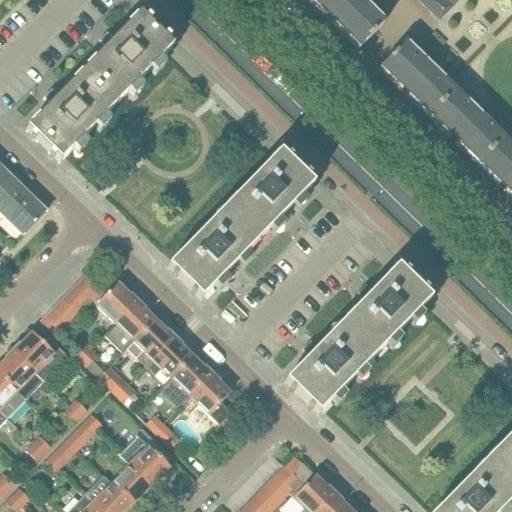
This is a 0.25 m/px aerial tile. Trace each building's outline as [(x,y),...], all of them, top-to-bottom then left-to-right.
[(306,0),(358,50),(384,23),(360,0),(306,0)] [(427,0),(422,5),(430,13),(443,0),(427,0)] [(445,0),(443,0),(430,13),(439,21),(453,7),(445,0)] [(105,49),(82,74),(115,107),(165,55),(171,49),(138,16),(132,22),(113,41),(106,34),(98,42),(105,49)] [(405,43),(379,70),(428,118),(447,98),(454,91),(405,43)] [(31,125),(25,131),(59,164),(65,158),(115,107),(82,74),(58,98),(51,91),(43,99),(50,106),(31,125)] [(428,118),(477,166),(503,139),(454,91),(447,98),(428,118)] [(511,147),(503,139),(477,166),(511,200),(511,147)] [(273,159),(222,211),(256,244),(280,220),(281,222),(290,213),(288,212),(307,192),(312,187),(278,154),(273,159)] [(0,168),(0,185),(8,177),(0,168)] [(8,177),(0,185),(0,215),(3,219),(26,195),(8,177)] [(26,195),(3,219),(21,237),(22,237),(39,220),(45,213),(44,212),(26,195)] [(256,244),(222,211),(173,262),(166,269),(200,302),(224,277),(226,278),(234,270),(232,268),(256,244)] [(363,302),(340,326),(373,359),(422,308),(429,301),(396,268),(372,293),(364,286),(356,295),(363,302)] [(77,283),(94,299),(102,291),(86,274),(77,283)] [(69,291),(86,308),(94,299),(77,283),(69,291)] [(116,285),(95,306),(114,325),(136,303),(129,296),(128,297),(116,285)] [(61,300),(77,316),(86,308),(69,291),(61,300)] [(52,308),(69,325),(77,316),(61,300),(52,308)] [(114,325),(102,337),(121,356),(133,343),(154,322),(142,311),(143,310),(136,303),(114,325)] [(39,322),(55,339),(69,325),(52,308),(39,322)] [(154,322),(133,343),(143,353),(135,360),(144,369),(152,361),(173,339),(166,332),(165,333),(154,322)] [(284,384),(317,416),(323,410),(373,359),(340,326),(316,350),(309,343),(301,351),(308,358),(284,384)] [(18,346),(11,353),(42,383),(66,358),(47,340),(42,345),(31,334),(19,346),(18,346)] [(152,361),(144,369),(153,378),(161,370),(170,380),(191,358),(179,347),(180,346),(173,339),(152,361)] [(80,346),(72,355),(79,361),(87,353),(80,346)] [(5,361),(0,366),(0,377),(24,401),(42,383),(11,353),(5,360),(5,361)] [(87,353),(79,361),(85,368),(94,359),(87,353)] [(170,380),(159,391),(178,409),(189,398),(210,376),(203,369),(202,370),(191,358),(170,380)] [(103,373),(97,380),(116,398),(127,386),(109,368),(103,373)] [(189,398),(178,409),(186,417),(197,406),(218,426),(231,414),(220,404),(229,395),(216,384),(217,383),(210,376),(189,398)] [(0,414),(6,420),(24,401),(0,377),(0,414)] [(127,386),(116,398),(123,404),(134,393),(127,386)] [(75,401),(68,408),(79,419),(86,412),(75,401)] [(68,408),(61,415),(72,425),(79,419),(68,408)] [(83,423),(94,434),(101,427),(90,416),(83,423)] [(153,417),(145,425),(153,434),(162,425),(153,417)] [(83,423),(65,441),(76,452),(94,434),(83,423)] [(162,425),(153,434),(170,450),(179,441),(162,425)] [(511,434),(482,465),(511,494),(511,434)] [(135,437),(117,456),(128,467),(151,489),(158,482),(157,480),(168,469),(165,466),(171,460),(151,440),(145,446),(135,437)] [(38,438),(32,445),(42,456),(49,449),(38,438)] [(65,441),(47,460),(58,471),(76,452),(65,441)] [(32,445),(25,452),(36,463),(42,456),(32,445)] [(292,458),(283,467),(300,483),(291,492),(288,495),(304,510),(301,511),(317,511),(333,497),(292,458)] [(47,460),(40,467),(51,477),(58,471),(47,460)] [(501,511),(511,501),(511,494),(482,465),(435,511),(501,511)] [(120,478),(111,487),(131,507),(142,495),(143,497),(151,489),(128,467),(119,477),(120,478)] [(300,483),(283,467),(275,476),(291,492),(300,483)] [(2,475),(0,477),(0,487),(6,493),(13,486),(2,475)] [(283,500),(288,495),(291,492),(275,476),(266,484),(283,500)] [(125,511),(131,507),(111,487),(102,478),(84,496),(92,504),(99,511),(125,511)] [(258,492),(275,509),(283,500),(266,484),(258,492)] [(17,490),(10,497),(21,508),(28,501),(17,490)] [(250,501),(261,511),(271,511),(275,509),(258,492),(250,501)] [(99,511),(92,504),(84,496),(68,511),(99,511)] [(10,497),(4,504),(12,511),(17,511),(21,508),(10,497)] [(317,511),(348,511),(333,497),(317,511)] [(261,511),(250,501),(242,509),(244,511),(261,511)]
